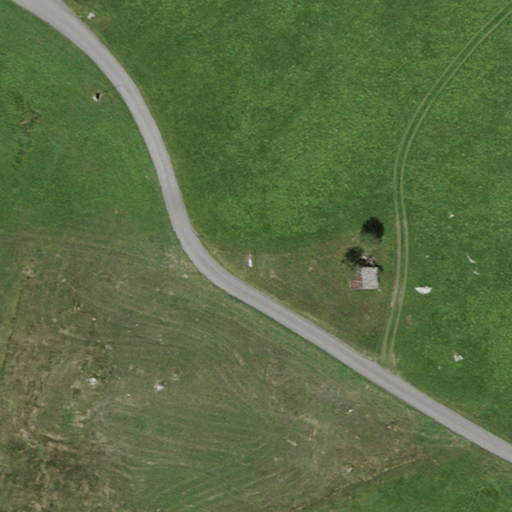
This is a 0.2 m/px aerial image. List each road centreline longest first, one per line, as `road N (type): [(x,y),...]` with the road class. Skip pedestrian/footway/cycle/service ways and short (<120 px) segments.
road 1 (unclassified): [(511,452),(197,259),(138,101)]
road 2 (unclassified): [(39,0),(56,6),(138,101)]
